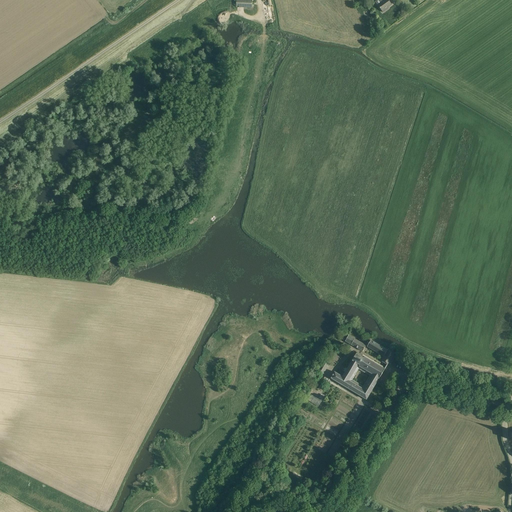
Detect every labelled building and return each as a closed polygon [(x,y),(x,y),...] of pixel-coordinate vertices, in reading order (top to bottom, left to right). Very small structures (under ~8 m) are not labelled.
[(385,0),(378,5),(382,11),(391,5),(388,0),(385,0)] [(363,351),(366,346),(349,335),(345,341),(363,351)] [(383,356),(387,349),(372,340),(368,347),(383,356)] [(382,362),(387,365),(393,356),(394,357),(396,353),(388,349),(382,360),(383,360),(382,362)] [(385,390),(387,388),(377,382),(385,369),(383,368),(384,367),(363,355),(362,356),(357,353),(347,369),(346,368),(343,371),(345,372),(343,377),(335,372),(331,378),(367,400),(376,385),(385,390)] [(324,374),(330,363),(322,359),(316,370),(324,374)] [(314,396),(310,401),(319,407),(325,397),(321,394),(318,399),(314,396)] [(401,401),(394,413),(399,416),(406,404),(401,401)] [(300,482),(302,478),(293,473),(291,477),(300,482)]
